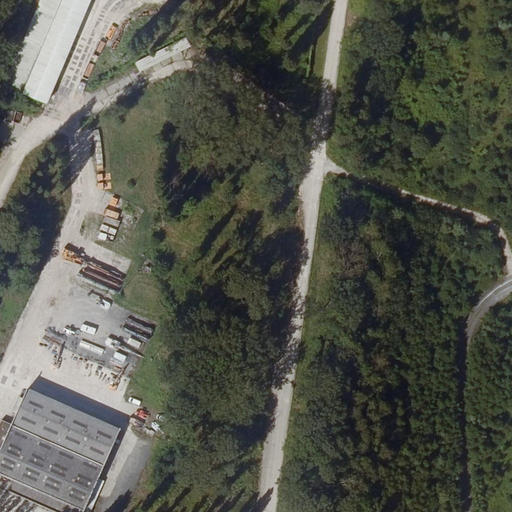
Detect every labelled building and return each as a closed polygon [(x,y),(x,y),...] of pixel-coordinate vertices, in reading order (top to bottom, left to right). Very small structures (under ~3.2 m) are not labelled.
[(81,0),(52,0),(23,69),(62,86),(97,7),(81,0)] [(139,28),(129,23),(115,56),(126,60),(139,28)] [(159,52),(135,62),(138,71),(162,62),(159,52)] [(11,105),(5,118),(23,125),(28,111),(11,105)] [(131,315),(124,329),(147,340),(154,326),(131,315)] [(23,394),(0,456),(0,478),(12,483),(9,493),(39,504),(36,511),(86,511),(118,429),(23,394)] [(0,423),(0,450),(10,426),(1,422),(0,423)] [(138,495),(140,478),(130,476),(128,494),(138,495)]
